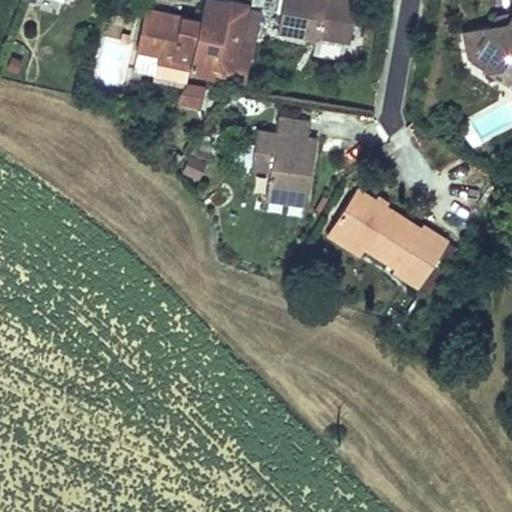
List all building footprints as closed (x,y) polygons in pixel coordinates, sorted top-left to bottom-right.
[(357,0),(282,0),(277,28),(318,35),(345,40),(350,41),(357,0)] [(251,6),(243,39),(253,41),(259,17),(260,9),(251,6)] [(156,61),(189,68),(205,71),(206,70),(232,75),(238,45),(196,36),(200,19),(145,7),(136,49),(157,53),(156,61)] [(511,10),(497,14),(489,25),(510,21),(509,17),(511,12),(511,10)] [(511,12),(509,17),(510,21),(489,25),(472,29),(475,43),(469,53),(511,80),(511,12)] [(464,31),(469,53),(475,43),(472,29),(464,31)] [(122,32),(114,30),(112,39),(120,40),(122,32)] [(345,40),(318,35),(315,54),(342,59),(345,40)] [(253,41),(243,39),(241,50),(250,52),(253,41)] [(8,54),(3,73),(17,76),(22,57),(8,54)] [(186,82),(189,68),(156,61),(153,75),(186,82)] [(273,150),(270,169),(266,197),(306,204),(316,138),(308,136),(310,120),(278,116),(276,131),(273,150)] [(405,140),(450,166),(459,150),(414,124),(405,140)] [(251,166),(270,169),(273,150),(276,131),(257,128),(251,166)] [(205,161),(191,155),(184,170),(197,177),(205,161)] [(418,286),(433,263),(448,240),(422,224),(420,228),(356,187),(335,220),(367,240),(364,245),(365,245),(396,265),(393,269),(418,286)] [(361,252),(365,245),(364,245),(367,240),(335,220),(328,232),(361,252)] [(438,266),(433,263),(418,286),(424,289),(438,266)] [(466,325),(454,318),(447,329),(459,336),(466,325)]
